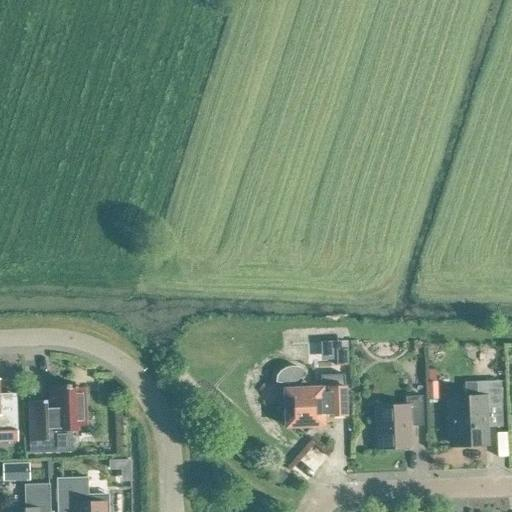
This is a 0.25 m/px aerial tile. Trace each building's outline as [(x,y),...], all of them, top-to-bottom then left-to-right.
[(339,365),(349,364),(348,347),(338,348),(339,365)] [(310,388),(301,381),(300,379),(305,374),(301,369),(295,366),(289,366),(283,368),(279,371),(275,376),(275,382),(287,384),(288,389),(283,389),(283,400),(275,409),(284,417),(284,427),(295,427),(304,435),(311,426),(322,426),(322,415),(326,410),(328,411),(329,414),(344,413),(342,374),(319,375),(320,388),(310,388)] [(449,447),(458,446),(487,446),(486,425),(502,425),(500,381),(476,382),(476,396),(447,397),(449,447)] [(435,382),(424,383),(425,400),(435,399),(435,382)] [(45,408),(45,401),(26,402),(28,453),(72,452),(70,422),(84,421),(82,393),(69,394),(69,385),(50,386),(50,408),(45,408)] [(0,394),(0,441),(17,441),(15,394),(0,394)] [(422,426),(421,396),(404,397),(404,405),(372,406),(372,407),(374,407),(376,449),(362,450),(362,451),(411,449),(411,448),(409,448),(408,426),(422,426)] [(116,457),(117,479),(134,479),(133,456),(116,457)] [(2,482),(28,481),(28,463),(2,464),(2,482)] [(87,478),(56,478),(56,511),(107,511),(107,494),(88,494),(87,478)] [(48,511),(48,485),(24,485),(24,509),(6,510),(6,511),(48,511)]
